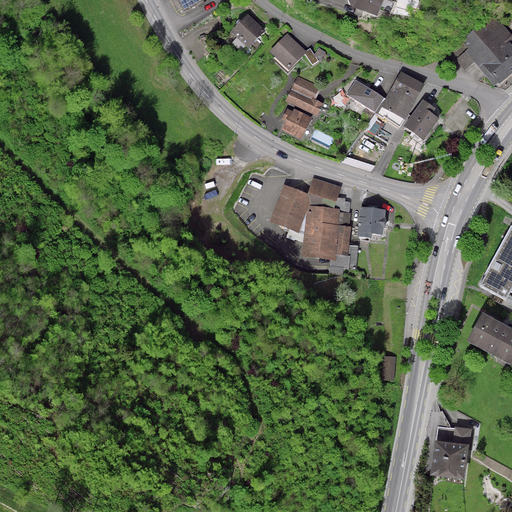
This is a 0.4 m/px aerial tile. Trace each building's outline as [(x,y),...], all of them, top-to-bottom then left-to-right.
[(207,0),(178,0),(185,12),(207,0)] [(382,0),(347,0),(347,1),(378,11),(382,0)] [(264,29),(248,14),(234,29),(249,44),(264,29)] [(511,40),(511,36),(494,16),(466,40),(472,47),(459,58),(466,66),(476,57),(496,80),(499,77),(502,80),(511,70),(511,44),(510,42),(511,40)] [(305,50),(287,34),(272,50),(290,66),(305,50)] [(424,83),(402,72),(384,103),(406,115),(424,83)] [(318,85),(298,76),(288,99),(318,112),(322,103),(313,99),(318,85)] [(383,96),(357,81),(350,93),(376,109),(383,96)] [(435,107),(425,99),(407,123),(425,136),(438,117),(431,112),(435,107)] [(311,117),(295,109),(285,127),(301,136),(311,117)] [(311,194),(286,185),(273,219),(298,228),(311,194)] [(338,209),(310,206),(305,252),(335,256),(336,250),(347,252),(350,227),(347,226),(349,213),(338,212),(338,209)] [(384,209),(363,207),(360,233),(371,234),(372,229),(382,230),(384,209)] [(511,229),(482,284),(508,298),(511,289),(511,229)] [(511,327),(485,313),(471,339),(511,360),(511,327)] [(470,444),(438,440),(434,472),(466,476),(470,444)]
